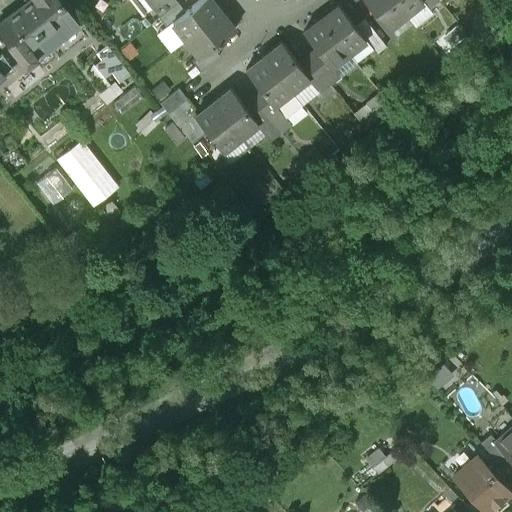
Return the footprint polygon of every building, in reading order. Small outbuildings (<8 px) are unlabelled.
[(61,0),(28,0),(0,22),(0,29),(26,63),(78,22),(61,0)] [(160,0),(158,3),(152,8),(159,17),(178,2),(176,0),(160,0)] [(172,22),(186,40),(222,12),(212,0),(200,0),(185,12),(172,22)] [(406,15),(394,0),(365,0),(389,29),(406,15)] [(424,2),(422,0),(394,0),(406,15),(424,2)] [(178,2),(159,17),(166,26),(172,22),(185,12),(178,2)] [(355,26),(339,5),(321,18),(348,54),(366,40),(355,26)] [(186,40),(200,57),(213,47),(236,30),(222,12),(186,40)] [(348,54),(321,18),(304,32),(319,52),(331,67),(348,54)] [(387,47),(365,18),(355,26),(366,40),(377,54),(387,47)] [(298,100),(316,86),(315,86),(298,63),(282,43),(265,57),(298,100)] [(129,73),(106,44),(96,52),(91,45),(74,57),(82,67),(98,54),(119,81),(129,73)] [(200,57),(194,62),(201,72),(220,57),(213,47),(200,57)] [(331,67),(319,52),(310,59),(325,79),(336,71),(332,66),(331,67)] [(0,78),(12,69),(1,55),(0,55),(0,78)] [(310,59),(307,56),(298,63),(315,86),(316,86),(325,79),(310,59)] [(280,114),(298,100),(265,57),(247,70),(264,93),(280,113),(280,114)] [(179,88),(160,103),(168,113),(186,98),(187,98),(179,88)] [(245,108),(230,90),(213,103),(241,138),(247,146),(264,132),(245,108)] [(280,113),(264,93),(255,100),(271,121),(280,113)] [(186,98),(168,113),(176,123),(192,111),(191,110),(194,108),(186,98)] [(271,121),(255,100),(245,108),(264,132),(274,125),(271,121)] [(195,117),(223,152),(241,138),(213,103),(195,117)] [(60,153),(88,204),(118,188),(90,137),(60,153)] [(41,182),(55,200),(73,186),(59,168),(41,182)] [(511,421),(495,437),(494,438),(509,455),(511,458),(511,421)] [(509,455),(494,438),(495,437),(488,429),(479,438),(500,462),(509,455)] [(395,447),(381,457),(387,464),(400,454),(395,447)] [(510,491),(474,451),(451,472),(487,511),(494,506),(498,511),(508,502),(503,497),(510,491)]
